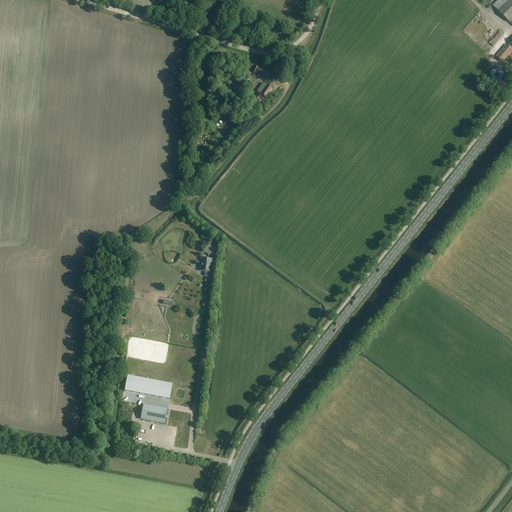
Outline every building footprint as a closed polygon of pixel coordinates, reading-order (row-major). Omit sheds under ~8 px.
[(511,0),(498,0),(493,6),(498,11),(510,23),(511,20),(511,0)] [(500,32),(491,44),(494,46),(503,34),(500,32)] [(511,41),(508,46),(506,44),(496,56),(503,63),(511,52),(511,41)] [(257,66),(255,73),(259,75),(259,76),(264,78),(268,79),(271,71),(264,68),(264,69),(257,66)] [(490,74),(490,75),(490,76),(491,77),(491,78),(492,79),(493,80),(494,81),(495,81),(496,81),(497,82),(498,81),(499,81),(500,81),(501,80),(502,79),(502,78),(503,77),(503,76),(503,75),(503,74),(503,73),(502,72),(502,71),(501,70),(500,70),(499,69),(498,69),(497,69),(496,69),(495,69),(494,70),(493,70),(492,71),(491,72),(491,73),(490,74)] [(267,85),(260,95),(266,99),(273,90),(267,85)] [(258,93),(253,100),(259,104),(263,98),(258,93)] [(211,250),(216,243),(210,239),(205,246),(211,250)] [(202,256),(200,259),(202,260),(202,265),(201,265),(201,266),(201,271),(205,271),(204,276),(210,277),(210,275),(212,259),(207,259),(202,256)] [(128,377),(125,392),(170,401),(173,385),(128,377)] [(128,415),(130,405),(120,403),(119,414),(128,415)] [(165,424),(168,409),(143,405),(140,419),(165,424)] [(176,426),(189,429),(191,422),(178,419),(176,426)]
